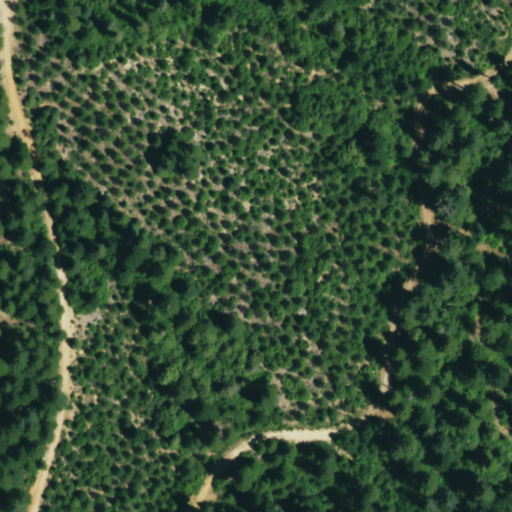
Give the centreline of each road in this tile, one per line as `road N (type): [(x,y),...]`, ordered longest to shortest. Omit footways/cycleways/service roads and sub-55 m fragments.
road 1 (track): [(511,52),(503,69),(454,88),(417,137),(428,246),(400,310),(388,397),(375,417),(324,438),(252,436),(223,451),(194,511)]
road 2 (track): [(26,511),(59,419),(69,322),(8,67),(4,0)]
